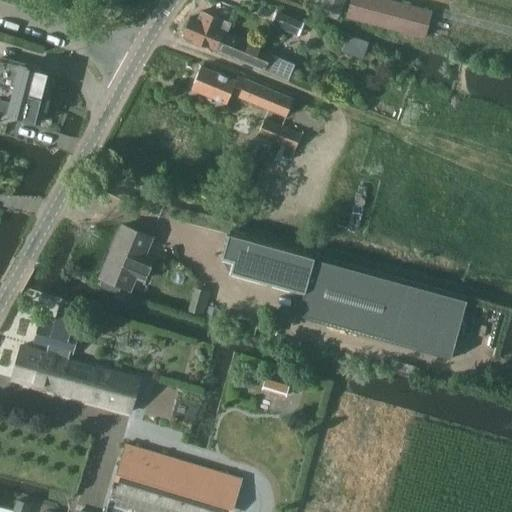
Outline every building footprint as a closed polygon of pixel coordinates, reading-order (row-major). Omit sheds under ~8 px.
[(323,0),(321,8),(339,14),(344,0),(323,0)] [(424,37),(431,11),(389,0),(350,0),(347,17),(377,25),(398,31),(424,37)] [(276,11),(270,24),(299,36),(304,23),(276,11)] [(182,36),(215,50),(221,36),(225,38),(227,33),(230,27),(221,23),(219,30),(209,26),(212,19),(202,15),(199,21),(190,18),(182,36)] [(270,51),(227,33),(225,38),(221,36),(215,50),(287,80),(293,65),(269,54),(270,51)] [(17,76),(14,90),(45,98),(51,74),(20,66),(19,66),(6,63),(4,73),(17,76)] [(230,94),(285,117),(292,100),(237,77),(235,81),(201,67),(191,89),(225,103),(230,94)] [(40,122),(45,98),(14,90),(10,103),(0,100),(0,110),(8,113),(7,114),(40,122)] [(302,135),(288,129),(265,119),(259,133),(271,138),(295,149),(302,135)] [(271,138),(267,149),(291,159),(295,149),(271,138)] [(144,280),(152,260),(143,256),(151,237),(122,225),(101,277),(130,289),(135,277),(144,280)] [(468,296),(411,281),(315,255),(315,253),(230,230),(221,264),(225,265),(227,270),(226,274),(304,295),(298,317),(451,358),(468,296)] [(194,288),(188,311),(204,316),(211,292),(194,288)] [(120,373),(64,358),(66,352),(71,354),(77,334),(69,332),(75,313),(57,309),(52,327),(39,323),(34,343),(55,349),(53,355),(21,346),(11,381),(130,413),(144,363),(124,358),(120,373)] [(265,379),(262,388),(286,396),(289,386),(265,379)] [(125,443),(116,475),(232,510),(241,479),(125,443)] [(16,500),(12,511),(27,511),(30,504),(16,500)]
